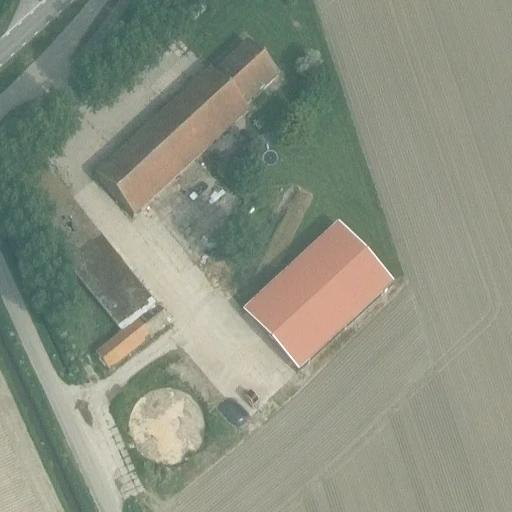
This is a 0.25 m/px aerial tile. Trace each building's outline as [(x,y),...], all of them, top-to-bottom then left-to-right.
[(94,177),(133,220),(247,114),(243,110),(276,79),(244,45),(212,76),(208,72),(94,177)] [(200,159),(150,212),(167,228),(185,209),(192,215),(224,181),(200,159)] [(241,315),(296,374),(391,286),(336,227),(241,315)] [(64,263),(120,333),(155,307),(98,236),(64,263)] [(155,307),(120,333),(93,354),(107,372),(168,324),(155,307)]
